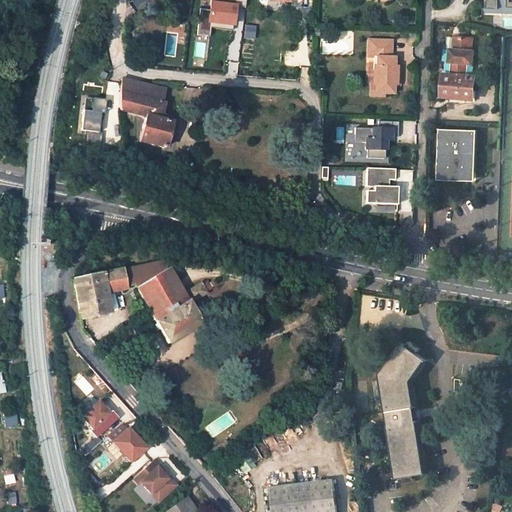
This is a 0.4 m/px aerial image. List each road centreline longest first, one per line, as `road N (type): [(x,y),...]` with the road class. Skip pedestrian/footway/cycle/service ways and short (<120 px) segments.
road 1 (residential): [(118,0),(111,56),(122,74),(293,86),(312,102),(314,193),(332,216),(418,237)]
road 2 (unclassified): [(83,245),(63,280),(75,335),(233,511)]
road 3 (secondary): [(414,276),(114,203)]
road 4 (residential): [(427,0),(418,237)]
